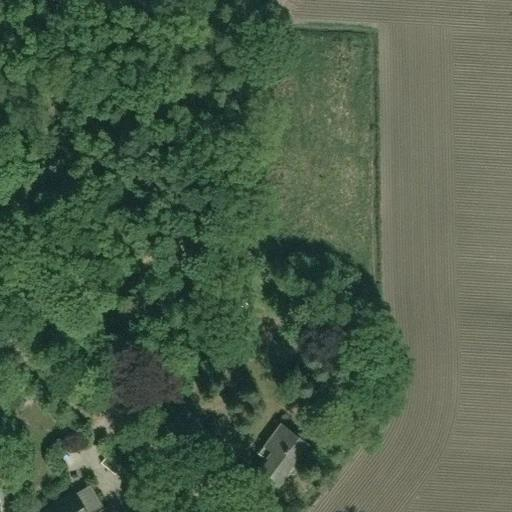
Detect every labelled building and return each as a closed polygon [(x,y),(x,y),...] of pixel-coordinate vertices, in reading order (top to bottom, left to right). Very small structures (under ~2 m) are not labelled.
[(369,323),(340,312),(330,336),(345,342),(356,346),(369,323)] [(211,381),(235,386),(241,356),(217,350),(211,381)] [(277,488),(288,474),(293,475),(299,467),(296,463),(309,446),(281,425),(259,455),(266,460),(257,472),(264,478),(265,482),(271,487),(275,486),(277,488)] [(124,511),(153,511),(159,505),(133,484),(123,497),(132,504),(124,511)] [(75,494),(44,511),(100,511),(104,510),(90,486),(75,495),(75,494)]
